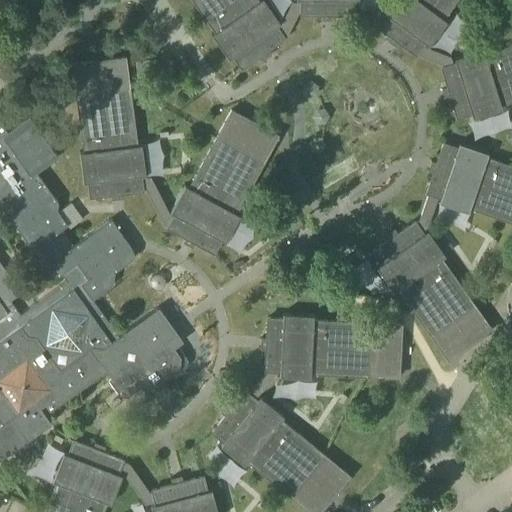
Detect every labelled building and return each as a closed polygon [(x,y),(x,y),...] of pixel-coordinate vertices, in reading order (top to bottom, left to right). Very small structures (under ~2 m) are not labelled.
[(229,58),(233,55),(242,67),(284,37),(283,36),(277,27),(276,25),(280,22),(264,0),(258,0),(257,0),(193,0),(215,30),(211,33),(229,58)] [(299,0),(291,0),(277,27),(283,36),(287,33),(298,11),(301,11),(301,0),(299,0)] [(301,0),(301,11),(301,13),(353,14),(353,0),(301,0)] [(383,0),(378,7),(382,10),(374,22),(390,35),(386,39),(395,46),(399,41),(415,53),(424,42),(428,45),(447,20),(443,17),(455,0),(383,0)] [(483,48),(454,57),(456,62),(441,67),(448,86),(442,88),(445,99),(451,97),(457,117),(471,112),(473,117),(502,108),(500,103),(511,99),(511,44),(485,53),(483,48)] [(151,59),(129,62),(130,78),(153,76),(151,59)] [(89,181),(91,196),(142,189),(142,188),(141,177),(140,174),(146,174),(142,143),(136,144),(129,87),(77,93),(84,151),(79,152),(83,182),(89,181)] [(303,100),(310,150),(333,147),(326,97),(303,100)] [(0,511),(0,458),(51,422),(46,415),(107,371),(112,378),(109,380),(117,392),(131,394),(142,387),(145,391),(153,385),(161,379),(168,374),(171,378),(182,369),(185,355),(176,343),(173,346),(168,338),(160,343),(146,324),(136,322),(118,335),(92,299),(112,284),(115,271),(132,258),(134,252),(110,218),(84,237),(73,246),(61,229),(68,224),(57,209),(59,202),(37,172),(58,156),(29,115),(7,131),(0,120),(0,204),(49,273),(59,275),(61,273),(66,281),(19,314),(10,300),(21,292),(0,261),(0,511)] [(174,216),(168,227),(214,252),(221,239),(225,241),(240,214),(235,212),(263,161),(217,136),(189,187),(185,184),(170,211),(175,214),(174,216)] [(511,220),(511,165),(486,157),(488,152),(459,142),(457,147),(443,142),(437,162),(431,160),(427,170),(433,172),(427,192),(440,197),(439,201),(468,211),(470,206),(511,220)] [(150,176),(141,177),(142,188),(143,188),(161,223),(168,227),(174,216),(170,214),(150,176)] [(432,335),(474,305),(441,258),(445,255),(427,230),(423,233),(415,221),(398,233),(394,228),(385,234),(389,239),(372,251),(380,263),(376,266),(394,291),(398,288),(432,335)] [(310,372),(368,375),(371,322),(313,319),(313,314),(282,313),(282,318),(268,317),(266,338),(261,337),(260,349),(266,349),(265,369),(280,370),(279,375),(310,377),(310,372)] [(292,496),(325,456),(280,419),(284,415),(260,396),(257,400),(245,390),(232,407),(227,403),(220,411),(225,415),(212,431),(224,441),(220,445),(244,464),(247,460),(292,496)] [(57,482),(45,511),(101,511),(106,501),(111,503),(122,474),(117,473),(118,471),(122,460),(122,459),(73,440),(68,453),(63,452),(52,480),(57,482)] [(122,460),(118,471),(123,473),(144,503),(155,500),(152,490),(149,491),(129,463),(122,460)] [(217,511),(211,488),(206,490),(203,476),(152,489),(156,503),(151,505),(152,511),(217,511)]
